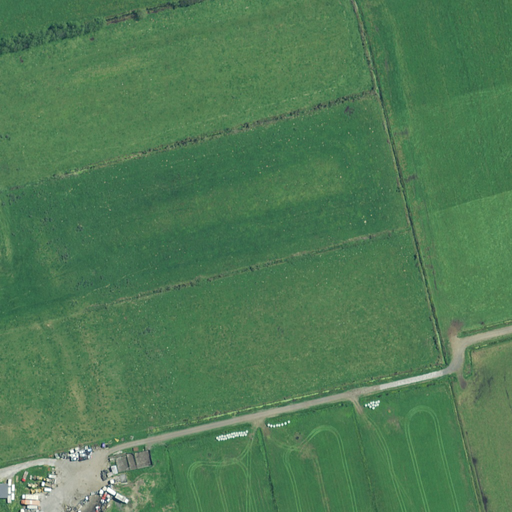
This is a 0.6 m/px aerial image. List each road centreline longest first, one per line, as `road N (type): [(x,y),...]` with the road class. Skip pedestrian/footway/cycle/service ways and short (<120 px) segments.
road 1 (track): [(374,0),(468,368),(0,476)]
road 2 (track): [(0,74),(287,0)]
